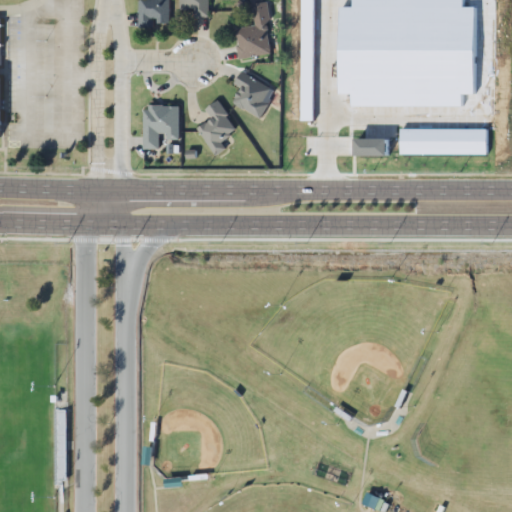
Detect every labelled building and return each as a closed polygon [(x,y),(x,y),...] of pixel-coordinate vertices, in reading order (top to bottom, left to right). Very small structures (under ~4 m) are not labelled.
[(137,0),(171,0),(171,27),(137,27),(137,0)] [(194,17),(209,17),(208,0),(180,0),(180,12),(194,12),(194,17)] [(272,55),(267,3),(260,3),(259,0),(252,0),(255,27),(236,29),(239,58),(272,55)] [(260,119),(276,92),(242,72),(235,84),(242,88),(234,103),(260,119)] [(198,129),(216,156),(227,149),(221,139),(237,130),(219,101),(206,109),(212,120),(198,129)] [(160,150),(160,139),(180,139),(180,106),(144,106),(144,150),(160,150)] [(184,478),(166,478),(166,487),(184,487),(184,478)] [(382,500),(369,493),(363,504),(377,511),(382,500)]
